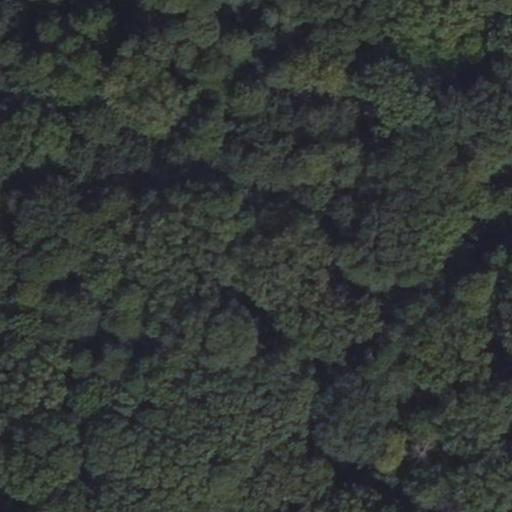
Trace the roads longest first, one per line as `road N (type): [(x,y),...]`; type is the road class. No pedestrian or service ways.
road 1 (track): [(511,4),(468,83),(449,140),(474,293),(511,397)]
road 2 (track): [(0,165),(36,156),(70,133),(155,0)]
